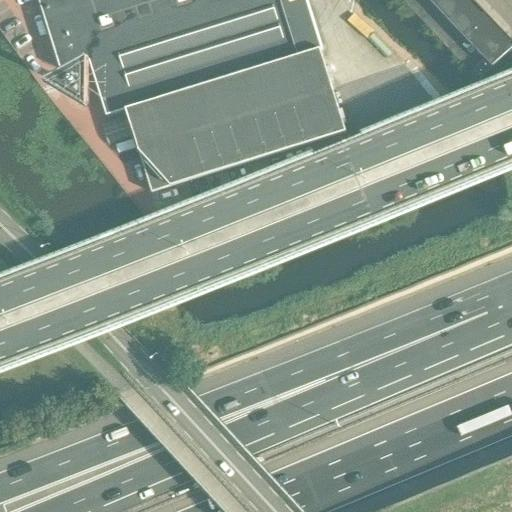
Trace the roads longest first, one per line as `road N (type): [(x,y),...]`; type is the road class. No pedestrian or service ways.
road 1 (primary): [(511,107),(0,307)]
road 2 (primary): [(0,350),(511,151)]
road 3 (motorway): [(492,326),(0,489)]
road 4 (motorway): [(492,326),(56,511)]
road 5 (secondary): [(273,511),(0,225)]
road 6 (motorway): [(255,511),(511,405)]
